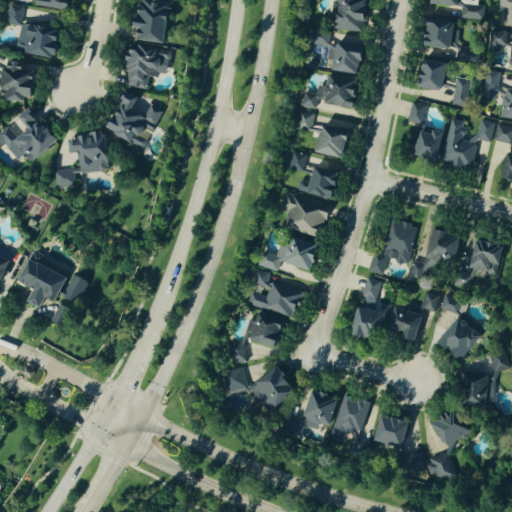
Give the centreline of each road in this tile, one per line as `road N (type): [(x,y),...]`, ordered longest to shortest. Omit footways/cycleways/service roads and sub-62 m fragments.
road 1 (secondary): [(126,449),(199,287),(240,165),(271,0)]
road 2 (residential): [(400,0),(372,182),(317,352),(339,367),(417,387)]
road 3 (secondary): [(234,0),(217,125),(147,328)]
road 4 (tertiary): [(380,511),(254,472),(114,402)]
road 5 (tertiary): [(95,434),(265,511)]
road 6 (residential): [(372,182),(511,214)]
road 7 (secondary): [(114,402),(42,511)]
